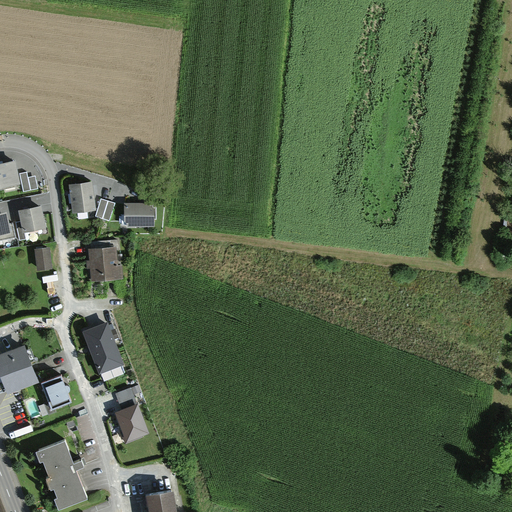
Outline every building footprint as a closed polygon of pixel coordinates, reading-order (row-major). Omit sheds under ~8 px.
[(16,161),(0,164),(0,189),(21,185),(16,161)] [(24,192),(31,190),(27,171),(20,173),(24,192)] [(28,177),(31,190),(38,189),(35,175),(28,177)] [(72,213),(96,210),(92,181),(69,184),(72,213)] [(103,219),(109,201),(101,198),(95,216),(103,219)] [(109,201),(103,219),(110,221),(115,203),(109,201)] [(124,203),(125,215),(122,215),(122,226),(128,225),(128,227),(155,227),(154,203),(124,203)] [(46,229),(41,206),(18,211),(20,221),(16,222),(19,241),(26,239),(24,233),(46,229)] [(7,212),(0,213),(0,240),(16,237),(13,223),(9,224),(7,212)] [(91,242),(92,248),(117,247),(117,250),(119,249),(119,240),(91,242)] [(34,249),(37,271),(53,269),(51,247),(34,249)] [(89,249),(91,281),(124,279),(123,264),(118,264),(117,250),(117,247),(92,248),(89,249)] [(109,325),(108,323),(83,332),(99,374),(124,364),(114,339),(119,338),(115,329),(114,329),(112,324),(109,325)] [(0,355),(0,390),(36,376),(23,346),(0,355)] [(41,380),(51,406),(70,398),(61,373),(41,380)] [(139,385),(131,388),(134,395),(141,392),(139,385)] [(116,394),(122,411),(138,405),(134,395),(131,388),(116,394)] [(28,402),(34,417),(41,415),(35,400),(28,402)] [(127,442),(149,434),(138,405),(122,411),(116,413),(127,442)] [(58,506),(86,495),(75,467),(83,464),(80,458),(73,461),(64,440),(36,451),(40,461),(43,460),(49,474),(45,476),(49,487),(53,485),(57,495),(54,497),(58,506)] [(147,495),(149,511),(177,511),(174,490),(147,495)]
